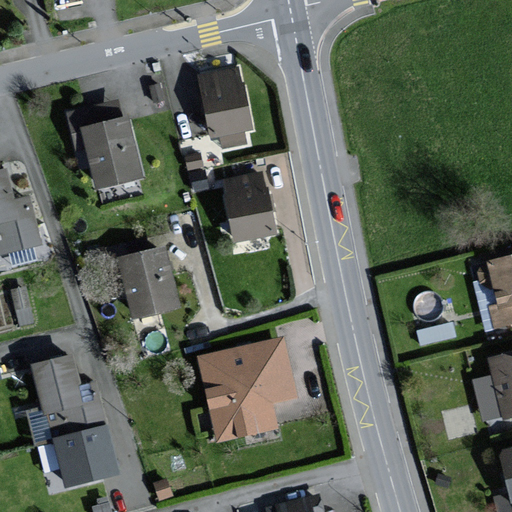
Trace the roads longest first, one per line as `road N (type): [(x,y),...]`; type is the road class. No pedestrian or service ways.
road 1 (residential): [(400,511),(345,289),(291,11)]
road 2 (residential): [(0,351),(86,333),(0,89)]
road 3 (residential): [(291,11),(48,69)]
